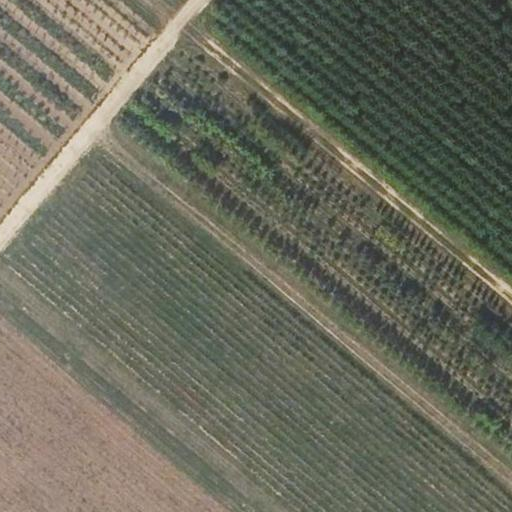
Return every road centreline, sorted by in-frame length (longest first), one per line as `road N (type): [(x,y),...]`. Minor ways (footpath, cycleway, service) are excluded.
road 1 (track): [(143,0),(511,303)]
road 2 (track): [(0,311),(241,511)]
road 3 (track): [(197,0),(0,238)]
